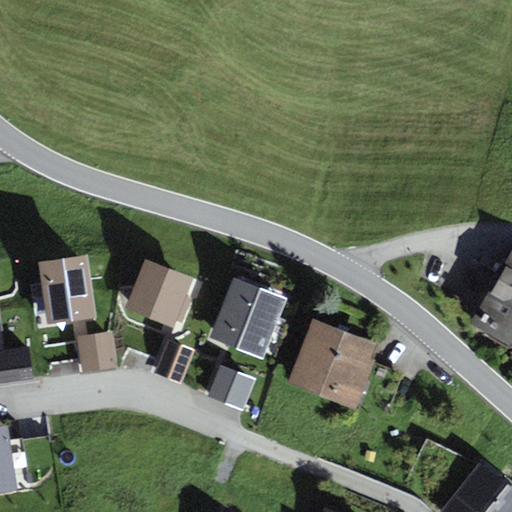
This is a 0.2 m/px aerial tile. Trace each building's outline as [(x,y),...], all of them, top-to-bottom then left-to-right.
[(86,255),(38,262),(47,325),(96,318),(86,255)] [(193,278),(144,259),(125,309),(173,328),(193,278)] [(511,270),(480,329),(511,346),(511,270)] [(282,300),(236,283),(215,337),(261,354),(282,300)] [(384,350),(316,323),(292,385),(361,411),(384,350)] [(112,332),(77,336),(82,373),(117,368),(112,332)] [(195,352),(168,341),(154,374),(181,385),(195,352)] [(25,350),(0,352),(0,379),(28,376),(25,350)] [(252,380),(222,369),(212,395),(242,407),(252,380)] [(5,430),(0,430),(0,488),(13,487),(5,430)] [(511,511),(511,489),(484,466),(446,511),(511,511)]
